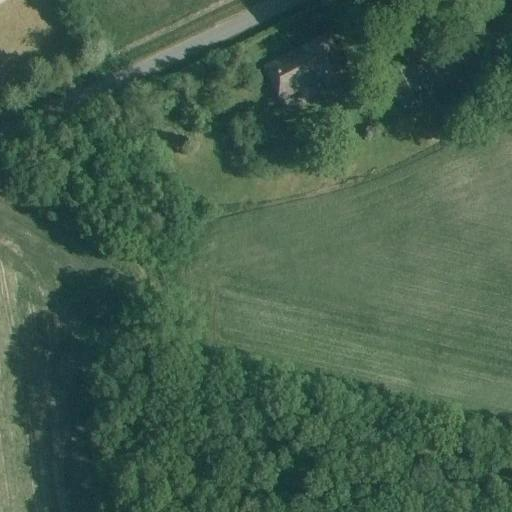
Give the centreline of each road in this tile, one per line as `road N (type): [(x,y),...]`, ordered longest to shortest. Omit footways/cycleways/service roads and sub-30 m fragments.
road 1 (unclassified): [(289,0),(0,137)]
road 2 (track): [(0,186),(144,269),(137,366)]
road 3 (track): [(137,366),(124,434),(130,511)]
